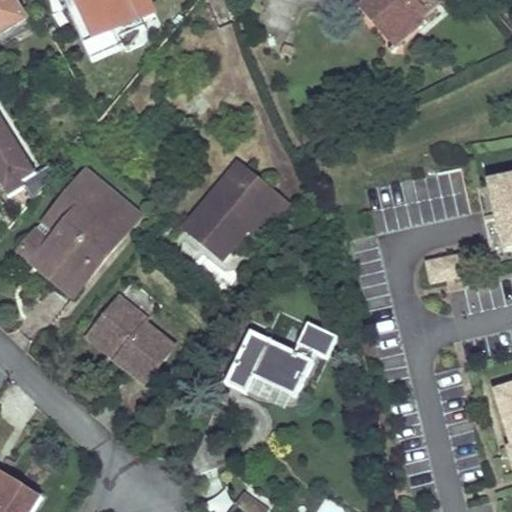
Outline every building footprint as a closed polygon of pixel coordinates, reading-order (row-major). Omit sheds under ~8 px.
[(0,0),(0,35),(26,19),(13,0),(0,0)] [(58,0),(63,10),(68,8),(63,0),(58,0)] [(63,0),(68,8),(93,63),(125,48),(122,41),(140,32),(146,30),(143,22),(156,16),(148,0),(63,0)] [(403,41),(422,24),(420,21),(422,19),(422,11),(427,6),(426,3),(429,0),(367,0),(358,8),(373,25),(385,15),(393,24),(390,26),(403,41)] [(443,0),(429,0),(426,3),(427,6),(422,11),(422,19),(443,0)] [(394,49),(403,41),(390,26),(393,24),(385,15),(373,25),(394,49)] [(125,48),(126,50),(131,47),(142,36),(140,32),(122,41),(125,48)] [(23,212),(53,177),(45,163),(12,200),(23,212)] [(270,191),(237,165),(207,202),(211,206),(235,177),(263,200),(270,191)] [(85,172),(48,218),(61,228),(56,234),(49,242),(39,254),(52,264),(49,268),(50,279),(54,282),(61,272),(82,289),(98,269),(92,264),(96,259),(103,264),(122,240),(116,235),(135,212),(85,172)] [(207,202),(184,230),(218,257),(242,226),(248,232),(259,241),(288,206),(270,191),(263,200),(235,177),(211,206),(207,202)] [(511,177),(506,179),(509,193),(495,196),(493,196),(502,236),(504,236),(511,234),(511,177)] [(509,193),(506,179),(492,182),(495,196),(509,193)] [(116,235),(122,240),(141,218),(135,212),(116,235)] [(48,218),(43,223),(56,234),(61,228),(48,218)] [(223,262),(248,232),(242,226),(218,257),(223,262)] [(49,242),(36,231),(18,253),(50,279),(49,268),(52,264),(39,254),(49,242)] [(466,276),(462,256),(427,263),(431,283),(466,276)] [(92,264),(98,269),(103,264),(96,259),(92,264)] [(74,299),(82,289),(61,272),(54,282),(74,299)] [(132,286),(121,297),(139,313),(149,301),(132,286)] [(119,299),(92,333),(121,356),(116,363),(145,386),(175,349),(146,326),(149,322),(119,299)] [(313,362),(312,362),(316,355),(327,360),(337,339),(308,325),(298,345),(299,346),(295,354),(251,333),(226,385),(246,395),(259,368),(269,373),(264,384),(295,400),(313,362)] [(116,363),(121,356),(92,333),(87,340),(116,363)] [(292,406),(295,400),(264,384),(269,373),(259,368),(246,395),(256,400),(260,401),(288,407),(292,406)] [(511,387),(508,389),(508,390),(511,402),(511,403),(499,408),(504,424),(506,423),(511,443),(511,387)] [(499,408),(511,403),(511,402),(508,390),(495,394),(499,408)] [(0,474),(0,511),(33,511),(41,499),(0,474)] [(227,511),(264,511),(267,507),(238,492),(227,511)] [(218,493),(206,511),(207,511),(225,511),(232,502),(218,493)]
